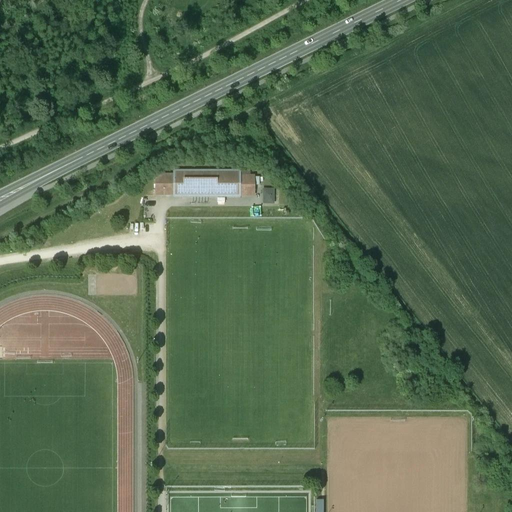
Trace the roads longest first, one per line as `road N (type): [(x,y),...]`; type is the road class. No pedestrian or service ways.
road 1 (unknown): [(0,238),(480,0)]
road 2 (secondary): [(0,199),(398,0)]
